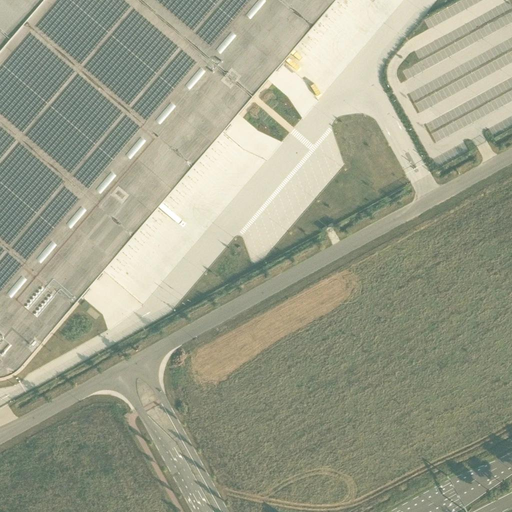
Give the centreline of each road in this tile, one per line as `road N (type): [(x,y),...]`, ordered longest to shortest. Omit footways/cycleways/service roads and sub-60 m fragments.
road 1 (unclassified): [(142,358),(511,154)]
road 2 (unclassified): [(227,511),(142,358)]
road 3 (unclassified): [(118,371),(199,511)]
road 4 (unclassified): [(118,371),(0,435)]
